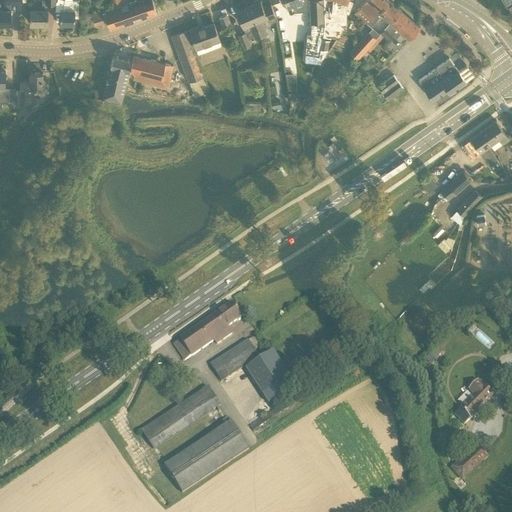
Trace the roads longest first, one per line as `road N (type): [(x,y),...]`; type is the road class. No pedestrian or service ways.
road 1 (primary): [(0,439),(511,81)]
road 2 (tertiary): [(0,49),(94,46),(206,0)]
